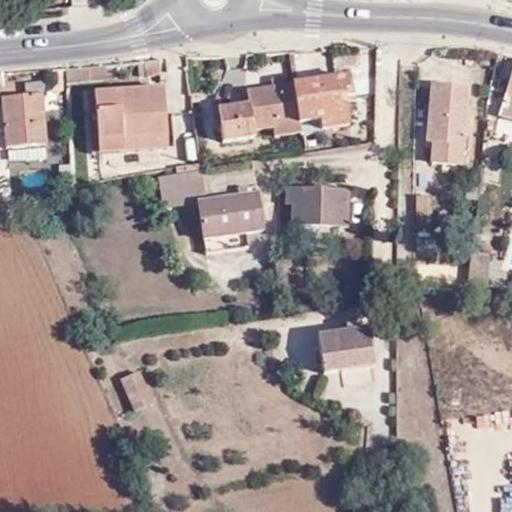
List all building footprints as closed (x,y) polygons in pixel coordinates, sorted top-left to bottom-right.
[(511,74),(498,118),(511,122),(511,74)] [(251,106),(220,111),(226,146),(257,142),(256,133),(275,131),(277,141),(303,137),(301,126),(320,123),(322,134),(350,130),(343,93),(349,91),(346,76),(249,91),(251,106)] [(466,90),(429,88),(427,153),(450,154),(451,143),(461,144),(466,90)] [(114,158),(112,146),(161,141),(155,94),(85,101),(93,160),(114,158)] [(39,98),(2,100),(9,151),(46,148),(39,98)] [(112,146),(114,158),(162,154),(161,141),(112,146)] [(165,210),(198,205),(209,203),(204,171),(161,177),(165,210)] [(255,196),(209,203),(216,239),(246,234),(261,232),(255,196)] [(277,197),(278,216),(288,215),(288,240),(343,240),(342,196),(277,197)] [(216,239),(209,203),(198,205),(204,240),(216,239)] [(431,204),(417,203),(416,231),(430,231),(431,204)] [(217,245),(244,244),(246,244),(246,234),(216,239),(217,245)] [(216,239),(204,240),(206,257),(246,251),(246,244),(244,244),(217,245),(216,239)] [(488,279),(487,252),(468,252),(468,280),(488,279)] [(365,336),(308,345),(315,387),(373,378),(365,336)] [(136,380),(115,389),(129,422),(150,413),(136,380)]
